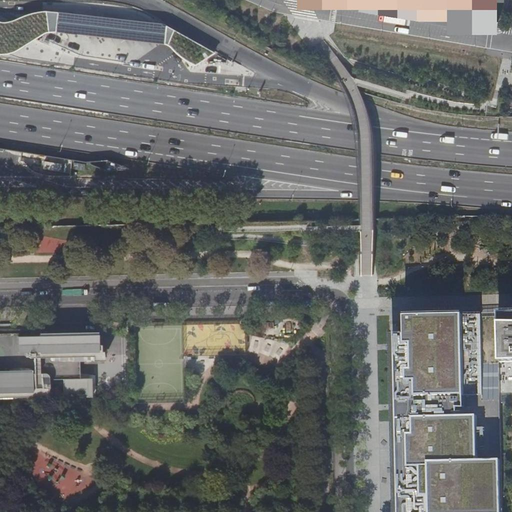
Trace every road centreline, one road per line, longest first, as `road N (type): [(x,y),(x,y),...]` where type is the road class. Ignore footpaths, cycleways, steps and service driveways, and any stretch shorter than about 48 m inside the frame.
road 1 (trunk): [(471,144),(0,80)]
road 2 (trunk): [(0,120),(418,183)]
road 3 (trunk): [(0,182),(339,195),(418,183)]
road 4 (trunk): [(471,144),(345,106),(139,0)]
road 5 (residential): [(0,301),(313,293)]
road 6 (residential): [(313,293),(338,295),(346,308),(351,511)]
